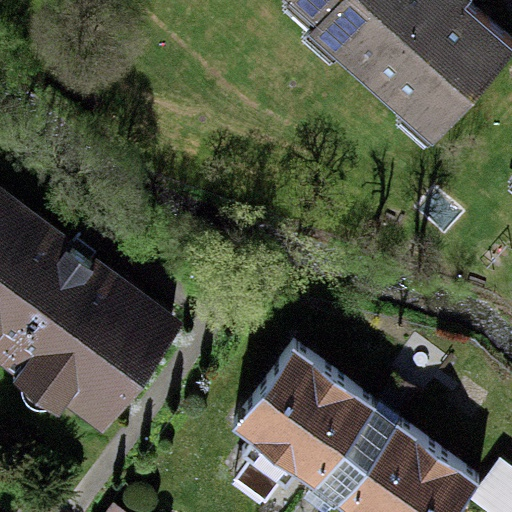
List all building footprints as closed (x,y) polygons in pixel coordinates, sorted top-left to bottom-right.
[(511,34),(473,0),(295,0),(436,127),(511,42),(511,34)] [(190,316),(0,176),(0,351),(106,430),(190,316)] [(377,396),(293,335),(231,418),(315,480),(377,396)] [(452,511),(481,473),(377,396),(315,480),(358,511),(452,511)] [(511,511),(511,467),(501,460),(472,502),(487,511),(511,511)] [(128,511),(109,497),(97,511),(128,511)]
